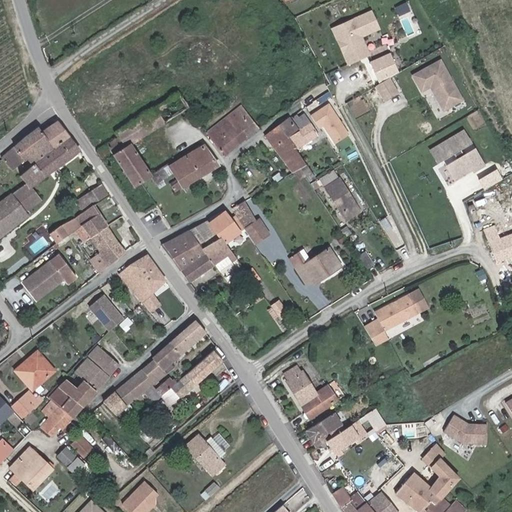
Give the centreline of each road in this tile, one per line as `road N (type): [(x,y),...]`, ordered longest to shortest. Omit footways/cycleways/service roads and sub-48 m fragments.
road 1 (tertiary): [(245,373),(60,104)]
road 2 (unclassified): [(245,373),(389,281),(463,249)]
road 3 (tertiary): [(332,511),(245,373)]
road 4 (unknown): [(199,308),(310,208)]
